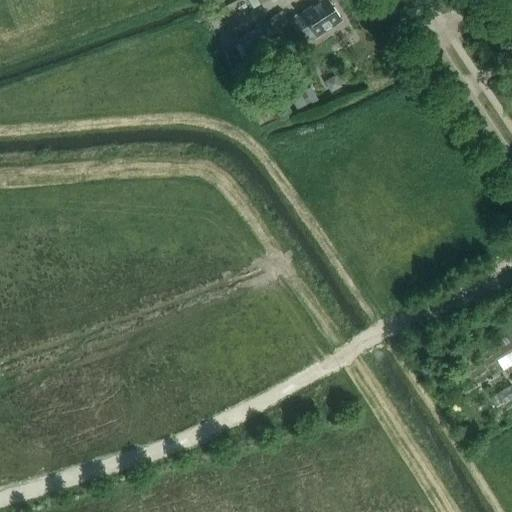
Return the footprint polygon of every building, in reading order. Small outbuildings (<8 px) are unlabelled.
[(301,17),(290,24),(280,31),(281,33),(261,46),(270,60),(273,59),(281,53),(301,40),(302,43),(313,36),(314,37),(341,20),(327,0),(321,0),(299,15),(301,17)] [(265,64),(270,60),(261,46),(252,32),(238,40),(282,122),(293,116),(265,64)] [(291,71),(281,53),(273,59),(291,92),(300,87),(296,79),(306,73),(301,65),(291,71)] [(336,76),(325,82),(331,93),(342,86),(336,76)] [(302,96),(305,103),(310,101),(306,94),(302,96)] [(305,103),(302,96),(292,101),(296,109),(306,104),(305,103)] [(500,389),(511,383),(511,380),(495,346),(468,359),(479,381),(492,374),(500,389)] [(511,384),(498,393),(505,405),(511,400),(511,384)]
